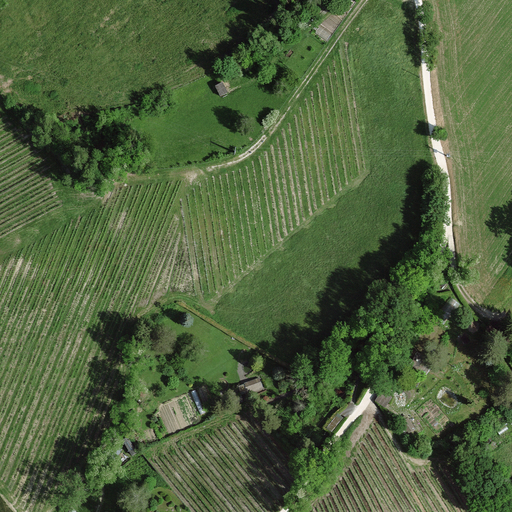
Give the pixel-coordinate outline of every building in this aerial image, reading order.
[(227,93),(222,85),(216,88),(221,97),(227,93)] [(445,289),(449,284),(444,279),(440,284),(445,289)] [(261,382),(246,387),(248,394),(263,389),(261,382)] [(393,397),(383,390),(376,401),(386,407),(393,397)] [(332,433),(344,419),(341,416),(338,414),(326,429),(332,433)] [(415,429),(409,418),(400,423),(407,434),(415,429)] [(121,450),(110,442),(102,455),(113,462),(121,450)]
